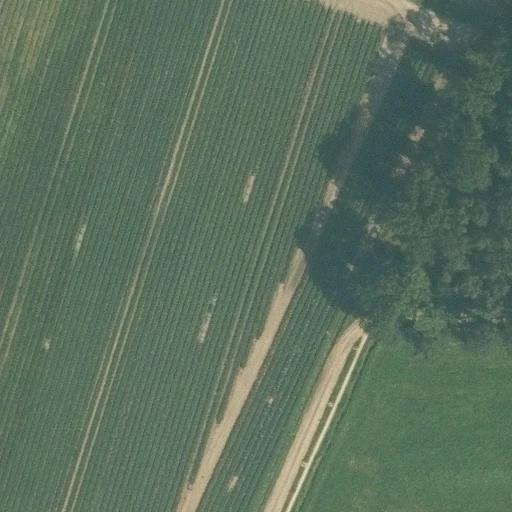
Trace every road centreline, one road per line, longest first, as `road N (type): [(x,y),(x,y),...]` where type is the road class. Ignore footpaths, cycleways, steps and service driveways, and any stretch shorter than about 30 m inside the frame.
road 1 (track): [(273,511),(359,325),(401,310),(511,310)]
road 2 (track): [(372,326),(511,27)]
